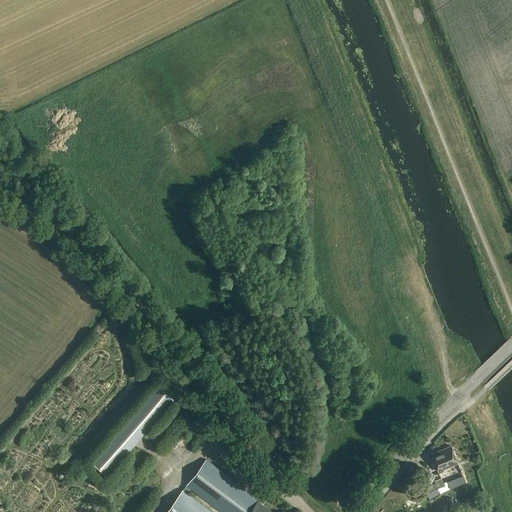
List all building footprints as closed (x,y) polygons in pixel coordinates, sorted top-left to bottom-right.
[(107,477),(174,400),(156,385),(90,462),(107,477)] [(242,461),(223,441),(217,447),(235,467),(242,461)] [(438,471),(458,463),(456,457),(456,455),(455,454),(454,453),(451,446),(431,454),(438,471)] [(273,511),(205,460),(172,504),(166,500),(157,511),(212,511),(187,493),(191,489),(221,511),(273,511)] [(429,485),(435,474),(418,465),(412,476),(429,485)] [(245,482),(255,480),(253,473),(244,475),(245,482)] [(458,485),(454,475),(446,479),(450,488),(458,485)] [(438,488),(445,485),(442,478),(434,481),(437,488),(438,488)] [(434,484),(423,490),(430,503),(433,501),(432,498),(439,494),(434,484)] [(445,485),(438,488),(440,493),(450,488),(448,484),(445,485)] [(140,490),(134,496),(142,504),(148,498),(140,490)]
